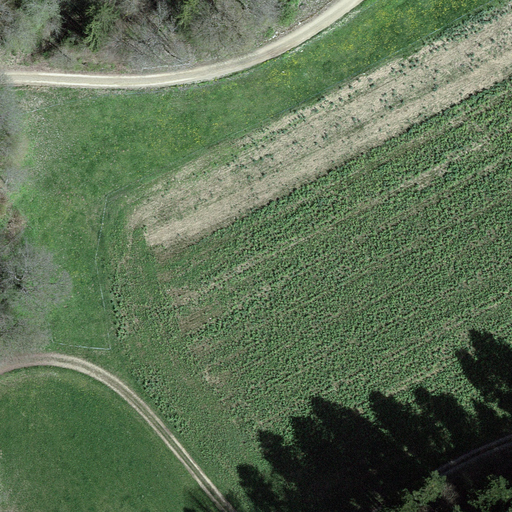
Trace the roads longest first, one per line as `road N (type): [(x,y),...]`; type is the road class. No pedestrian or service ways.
road 1 (track): [(0,74),(123,80),(212,71),(269,50),(356,0)]
road 2 (track): [(0,367),(58,359),(98,372),(231,511)]
road 3 (track): [(511,444),(384,511)]
